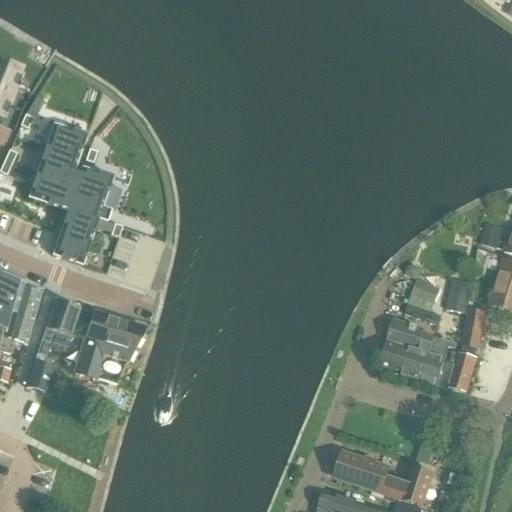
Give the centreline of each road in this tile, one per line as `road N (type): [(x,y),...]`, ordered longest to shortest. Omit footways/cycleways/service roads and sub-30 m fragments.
road 1 (residential): [(146,307),(50,280),(0,256)]
road 2 (residential): [(350,390),(473,428),(493,424)]
road 3 (residential): [(293,511),(350,390)]
